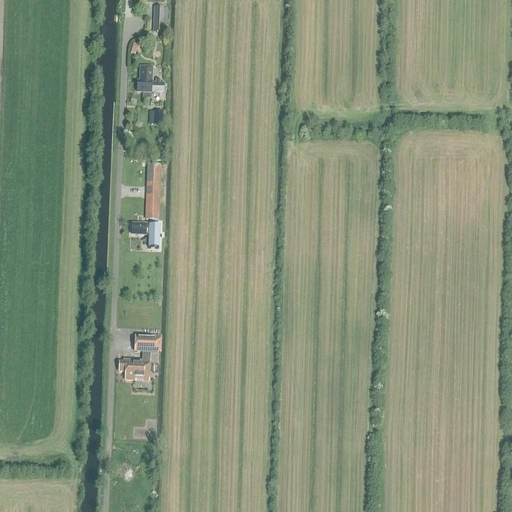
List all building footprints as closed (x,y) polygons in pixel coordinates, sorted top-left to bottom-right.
[(152,33),(162,33),(163,14),(154,13),(152,33)] [(150,93),(162,93),(163,84),(159,84),(159,81),(155,80),(155,84),(151,84),(151,83),(149,83),(149,80),(151,80),(151,68),(139,67),(139,80),(141,80),(141,83),(136,83),(136,92),(142,93),(142,98),(150,99),(150,93)] [(148,125),(165,126),(165,113),(149,112),(148,125)] [(144,220),(158,221),(161,165),(146,165),(144,220)] [(145,227),(145,226),(131,225),(131,235),(145,235),(148,235),(148,249),(158,249),(158,227),(148,226),(148,227),(145,227)] [(119,363),(118,373),(125,373),(124,381),(134,381),(135,380),(142,380),(142,381),(148,382),(149,353),(142,353),(142,362),(123,361),(123,363),(119,363)] [(135,437),(147,438),(147,430),(135,429),(135,437)]
